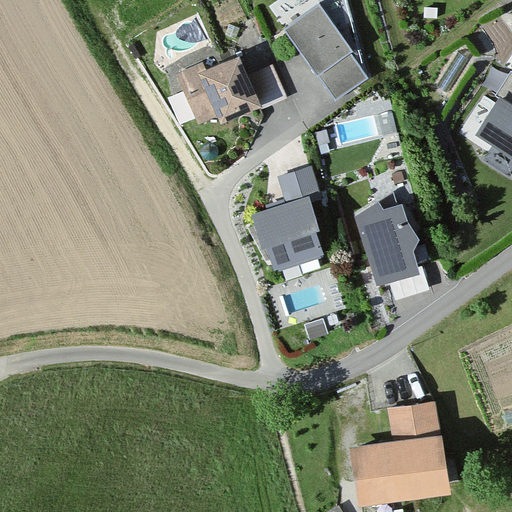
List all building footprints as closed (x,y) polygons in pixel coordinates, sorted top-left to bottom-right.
[(317,3),(287,22),(334,95),(364,75),(317,3)] [(201,58),(175,69),(196,117),(217,108),(220,117),(284,90),(274,66),(252,75),(241,49),(204,65),(201,58)] [(489,93),(497,99),(474,135),(511,158),(511,71),(505,67),(489,93)] [(284,196),(250,206),(267,268),(327,252),(312,197),(322,195),(313,162),(278,172),(284,196)] [(379,202),(354,217),(377,287),(420,275),(414,251),(419,240),(408,223),(402,204),(383,209),(379,202)] [(392,439),(357,444),(366,500),(459,487),(444,393),(387,401),(392,439)] [(346,511),(340,500),(320,511),(346,511)]
